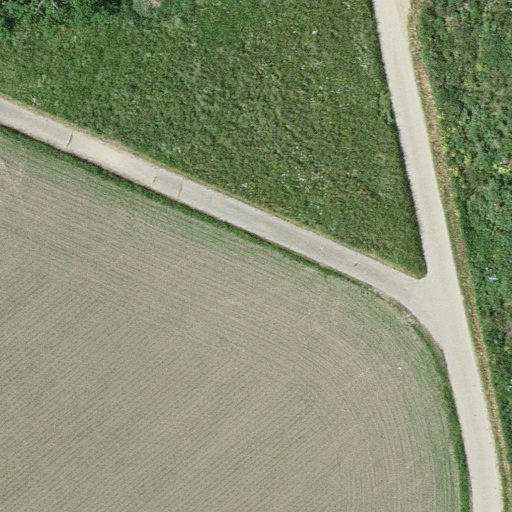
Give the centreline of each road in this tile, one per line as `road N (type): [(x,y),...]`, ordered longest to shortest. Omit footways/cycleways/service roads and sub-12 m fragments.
road 1 (track): [(486,511),(480,443),(386,0)]
road 2 (track): [(0,113),(412,298),(458,343)]
